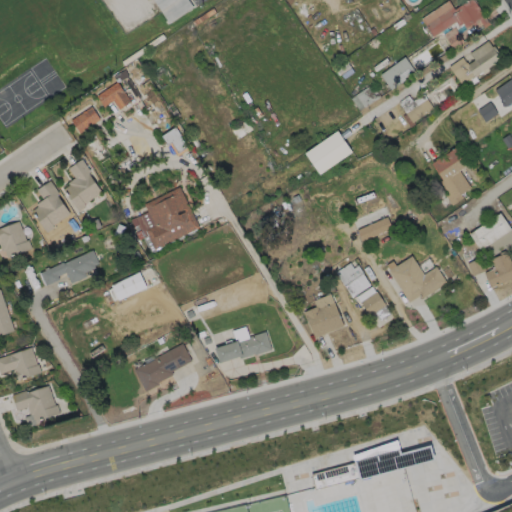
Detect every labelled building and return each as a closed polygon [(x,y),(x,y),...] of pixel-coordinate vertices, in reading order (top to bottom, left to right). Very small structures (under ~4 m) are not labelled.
[(188,0),(194,8),(170,25),(153,0),(188,0)] [(470,0),(474,0),(489,22),(483,26),(479,21),(467,29),(463,25),(460,27),(457,22),(434,38),(426,26),(453,8),(455,10),(470,0)] [(420,8),(415,12),(412,8),(418,4),(420,8)] [(406,23),(395,30),(393,26),(403,20),(406,23)] [(465,43),(453,50),(443,35),(455,27),(465,43)] [(443,51),(435,41),(412,60),(420,69),(443,51)] [(501,60),(475,78),(475,77),(470,80),(474,85),(465,91),(450,67),(463,58),(467,63),(469,65),(475,61),(470,54),(488,41),(501,60)] [(416,73),(392,90),(381,75),(405,58),(416,73)] [(129,77),(121,81),(120,78),(115,80),(114,77),(126,71),(129,77)] [(436,102),(458,90),(451,78),(429,89),(436,102)] [(511,103),(505,108),(501,102),(502,101),(495,91),(511,79),(511,103)] [(131,81),(140,97),(139,98),(138,97),(136,98),(127,83),(131,81)] [(118,83),(124,92),(125,92),(131,102),(119,110),(114,101),(104,108),(97,97),(118,83)] [(381,97),(359,112),(351,99),(373,85),(381,97)] [(434,109),(413,124),(406,114),(427,99),(434,109)] [(498,114),(485,123),(478,111),(490,103),(498,114)] [(181,117),(175,120),(167,107),(173,104),(181,117)] [(101,120),(80,134),(71,121),(92,107),(101,120)] [(263,116),(259,119),(254,111),(258,108),(263,116)] [(176,128),(190,150),(178,157),(170,145),(168,146),(162,137),(176,128)] [(248,133),(239,138),(237,134),(246,129),(248,133)] [(353,153),(320,175),(305,154),(338,131),(353,153)] [(511,139),(511,146),(508,149),(502,140),(509,135),(511,139)] [(201,146),(196,148),(192,142),(197,139),(201,146)] [(464,199),(453,206),(446,196),(451,193),(432,165),(456,149),(467,166),(460,172),(471,188),(461,195),(464,199)] [(86,206),(78,211),(64,190),(70,186),(68,183),(75,179),(69,169),(82,160),(91,173),(89,174),(102,193),(85,205),(86,206)] [(54,228),(47,233),(32,212),(38,207),(37,205),(43,201),(37,191),(51,181),(60,194),(58,195),(71,215),(53,226),(54,228)] [(200,228),(155,250),(146,231),(155,226),(144,205),(180,187),(200,228)] [(301,201),(296,204),(293,199),(298,195),(301,201)] [(290,207),(285,210),(282,204),(287,201),(290,207)] [(511,230),(480,251),(470,235),(500,214),(511,230)] [(393,229),(363,242),(358,231),(388,218),(393,229)] [(0,229),(19,222),(27,241),(29,241),(32,249),(8,258),(5,252),(3,253),(0,245),(0,229)] [(145,238),(139,241),(135,234),(141,230),(145,238)] [(58,248),(51,251),(47,244),(54,240),(58,248)] [(93,251),(100,265),(96,267),(96,268),(85,273),(87,277),(72,284),(67,273),(58,277),(60,281),(47,287),(41,274),(64,263),(64,264),(93,251)] [(141,258),(136,261),(133,254),(138,251),(141,258)] [(511,263),(511,279),(491,289),(484,274),(495,269),(491,260),(507,253),(511,263)] [(412,257),(424,275),(437,267),(447,283),(434,291),(435,292),(431,294),(430,293),(422,299),(420,297),(410,303),(389,271),(412,257)] [(486,272),(473,277),(468,264),(480,259),(486,272)] [(350,263),(354,269),(358,266),(364,274),(363,274),(371,286),(353,298),(336,273),(350,263)] [(147,288),(119,302),(112,286),(139,272),(147,288)] [(0,290),(14,332),(0,336),(0,290)] [(386,306),(370,317),(360,303),(377,292),(386,306)] [(96,299),(91,302),(88,295),(93,293),(96,299)] [(334,303),(344,327),(315,339),(307,318),(306,319),(304,313),(318,307),(319,310),(334,303)] [(272,350),(255,356),(255,355),(240,360),(240,357),(220,364),(215,349),(266,332),(272,350)] [(192,361),(172,373),(174,375),(158,384),(159,385),(146,392),(134,371),(146,364),(147,365),(155,360),(155,359),(182,344),(192,361)] [(0,358),(32,348),(38,365),(39,365),(42,373),(18,381),(15,372),(16,372),(15,370),(0,375),(0,358)] [(213,364),(208,366),(205,361),(210,358),(213,364)] [(49,386),(56,406),(58,405),(61,413),(40,421),(41,423),(37,425),(33,415),(31,416),(28,408),(18,412),(12,396),(26,391),(27,394),(49,386)] [(398,441),(401,454),(431,446),(435,461),(360,481),(359,479),(316,490),(312,475),(355,464),(353,456),(398,441)]
